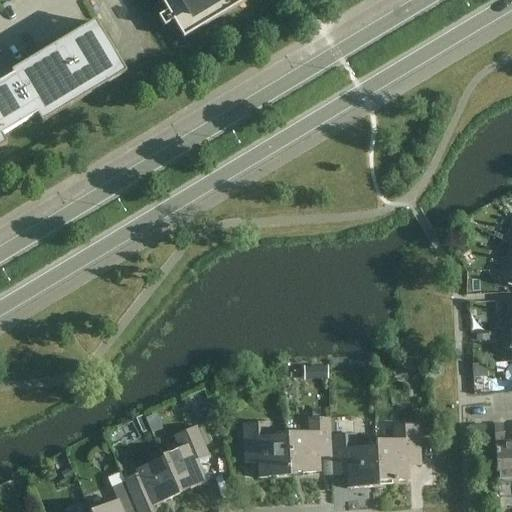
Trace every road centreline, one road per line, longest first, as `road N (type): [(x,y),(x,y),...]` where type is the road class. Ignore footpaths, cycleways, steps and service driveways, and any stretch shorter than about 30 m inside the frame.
road 1 (tertiary): [(0,313),(511,1)]
road 2 (tertiary): [(428,0),(0,256)]
